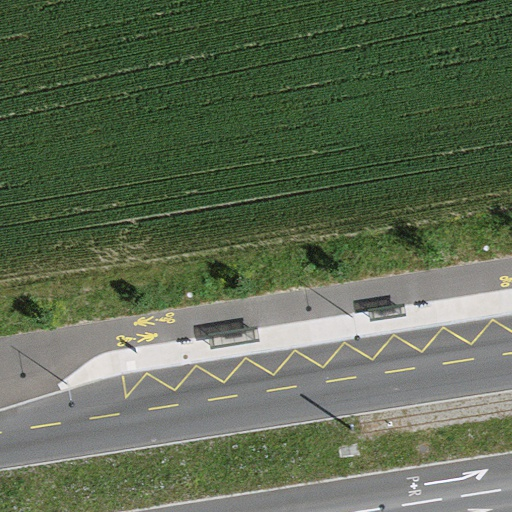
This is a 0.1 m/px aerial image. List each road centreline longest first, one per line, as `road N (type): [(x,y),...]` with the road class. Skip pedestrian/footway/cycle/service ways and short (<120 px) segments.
road 1 (secondary): [(511,368),(0,448)]
road 2 (secondary): [(381,511),(511,493)]
